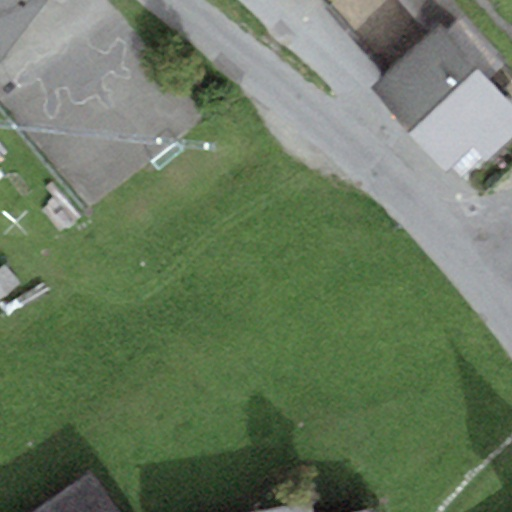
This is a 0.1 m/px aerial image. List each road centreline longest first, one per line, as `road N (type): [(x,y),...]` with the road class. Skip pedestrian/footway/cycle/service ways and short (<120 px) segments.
road 1 (residential): [(173,0),(427,221)]
road 2 (residential): [(257,0),(346,78),(427,221)]
road 3 (unclassified): [(427,221),(511,336)]
